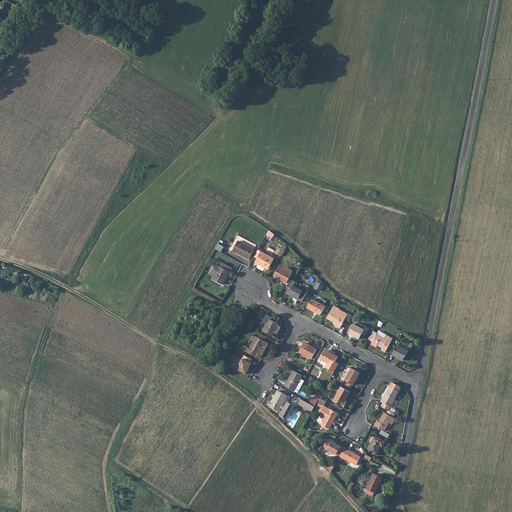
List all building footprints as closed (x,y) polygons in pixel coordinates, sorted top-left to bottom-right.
[(254,250),(238,241),(233,251),(249,259),(254,250)] [(274,258),(258,249),(254,256),(257,258),(255,263),(268,270),(274,258)] [(219,261),(217,265),(230,272),(232,268),(219,261)] [(217,265),(211,274),(214,276),(213,279),(223,285),(230,272),(217,265)] [(283,267),(280,265),(279,267),(274,276),(287,283),(292,274),(293,271),(284,266),(283,267)] [(296,282),(293,280),(285,293),(289,295),(289,294),(302,301),(307,292),(294,285),(296,282)] [(325,306),(312,299),(307,308),(320,315),(325,306)] [(340,309),(334,305),(327,318),(336,323),(335,325),(340,328),(347,315),(347,313),(339,309),(340,309)] [(272,318),(267,315),(263,322),(267,324),(263,331),(272,336),(274,332),(277,334),(281,327),(278,325),(279,324),(271,320),(272,318)] [(358,326),(354,324),(349,333),(359,339),(364,330),(363,329),(358,326)] [(373,330),(368,339),(373,341),(377,334),(377,332),(373,330)] [(387,335),(378,331),(377,332),(377,334),(385,339),(387,335)] [(377,334),(373,341),(371,344),(376,347),(377,345),(382,348),(381,350),(385,352),(393,339),(387,335),(385,339),(377,334)] [(244,345),(242,350),(255,357),(257,353),(262,355),(268,343),(256,336),(249,348),(244,345)] [(317,349),(304,343),(299,351),(312,358),(317,349)] [(408,351),(398,345),(392,354),(403,360),(408,351)] [(325,367),(334,372),(339,364),(335,362),(338,357),(325,350),(320,359),(327,363),(325,367)] [(252,360),(244,355),(241,360),(236,357),(231,366),(246,374),(251,364),(250,363),(252,360)] [(352,368),(351,369),(348,367),(347,370),(346,371),(340,381),(343,383),(345,380),(353,385),(360,373),(352,368)] [(294,391),(296,388),(301,379),(303,376),(293,370),(285,386),(294,391)] [(299,389),(304,381),(301,379),(296,388),(299,389)] [(383,403),(381,406),(388,411),(390,407),(391,407),(401,387),(392,382),(390,386),(381,402),(383,403)] [(345,401),(350,392),(341,387),(333,401),(344,407),(347,402),(345,401)] [(278,390),(271,402),(269,401),(267,404),(269,406),(279,411),(281,408),(283,409),(280,416),(286,419),(294,405),(288,402),(285,406),(282,405),(287,396),(278,390)] [(309,403),(314,407),(316,404),(317,402),(318,401),(314,398),(312,397),(309,403)] [(314,407),(309,403),(301,399),(298,404),(305,408),(312,412),(314,407)] [(321,410),(319,415),(325,418),(322,424),(329,429),(338,413),(325,407),(323,411),(321,410)] [(391,416),(393,413),(388,411),(387,414),(384,412),(379,421),(377,420),(374,425),(385,431),(389,423),(393,424),(396,419),(393,417),(391,416)] [(385,441),(375,436),(368,449),(376,453),(380,445),(382,446),(385,441)] [(328,439),(327,440),(324,446),(323,447),(336,455),(341,446),(328,439)] [(360,457),(344,448),(340,456),(343,458),(356,465),(360,457)] [(367,489),(368,489),(374,492),(375,493),(382,478),(374,474),(367,489)]
